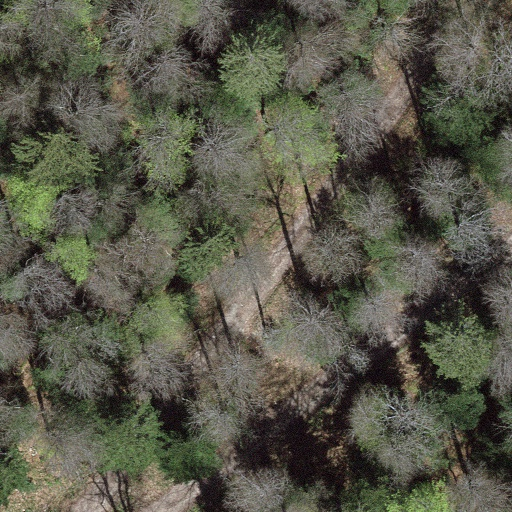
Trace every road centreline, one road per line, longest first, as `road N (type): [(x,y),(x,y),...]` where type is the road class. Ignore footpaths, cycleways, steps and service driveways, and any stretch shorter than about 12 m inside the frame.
road 1 (track): [(464,0),(87,511)]
road 2 (track): [(163,511),(511,249)]
